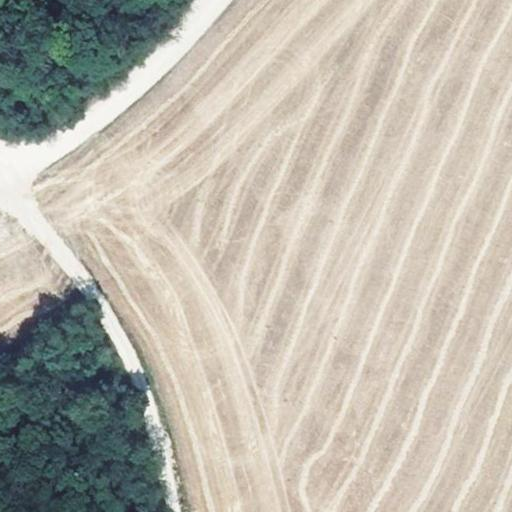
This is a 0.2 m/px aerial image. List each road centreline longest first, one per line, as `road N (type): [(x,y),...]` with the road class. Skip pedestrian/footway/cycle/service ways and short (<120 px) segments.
road 1 (track): [(167,511),(148,430),(86,295),(0,194)]
road 2 (track): [(0,179),(118,103),(214,0)]
